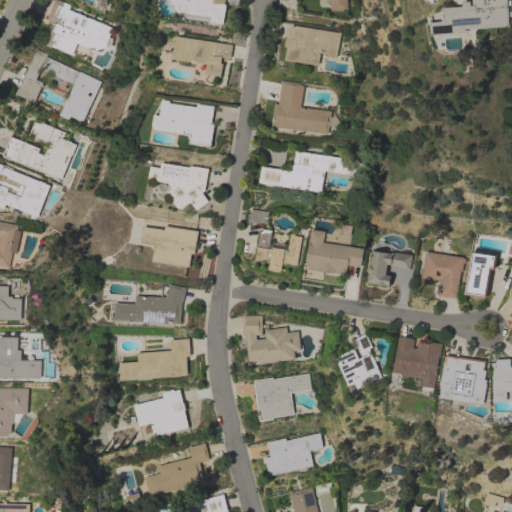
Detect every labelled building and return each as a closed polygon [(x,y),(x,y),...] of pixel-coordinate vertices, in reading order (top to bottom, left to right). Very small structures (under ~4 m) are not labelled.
[(54,0),(60,0),(70,4),(68,9),(113,28),(107,43),(108,47),(96,49),(95,47),(88,47),(77,43),(73,54),(52,45),(51,47),(45,44),(51,30),(54,22),(47,19),(54,0)] [(224,0),(224,3),(226,4),(223,23),(209,21),(210,17),(176,11),(173,8),(173,4),(169,3),(169,0),(224,0)] [(330,10),(328,0),(345,0),(346,9),(330,10)] [(508,0),(510,25),(466,28),(466,32),(431,35),(430,22),(442,21),(441,7),(462,6),(462,1),(470,1),(470,5),(472,5),(471,0),(508,0)] [(335,57),(325,56),(326,53),(320,52),(318,65),(285,59),(286,47),(284,46),(285,39),(288,38),(290,26),(294,26),(294,25),(339,32),(335,57)] [(231,44),(229,58),(221,57),(220,63),(222,63),(220,75),(205,73),(206,64),(170,58),(174,35),(231,44)] [(35,48),(47,54),(45,57),(79,72),(79,71),(102,81),(84,121),(71,116),(70,119),(60,115),(73,84),(43,70),(44,67),(41,66),(36,79),(43,82),(34,102),(15,93),(35,48)] [(333,114),(337,121),(337,124),(337,126),(335,127),(333,127),(328,125),(327,134),(271,125),(274,103),(277,103),(281,80),(298,83),(298,85),(303,86),(300,106),(331,111),(330,116),(333,114)] [(157,115),(160,99),(168,100),(168,102),(195,106),(196,104),(212,106),(210,123),(214,123),(211,146),(188,143),(189,135),(181,134),(182,133),(155,130),(156,126),(150,125),(152,114),(157,115)] [(73,155),(72,154),(62,179),(30,165),(30,166),(2,154),(10,135),(40,147),(38,151),(45,154),(49,143),(34,137),(36,133),(30,131),(34,120),(40,123),(41,121),(54,126),(54,127),(66,132),(64,137),(63,136),(62,138),(77,144),(73,155)] [(350,159),(348,174),(324,170),(321,192),(259,182),(261,166),(290,170),(292,163),(294,150),(350,159)] [(159,167),(160,162),(189,167),(189,165),(208,168),(204,190),(202,192),(208,201),(196,209),(190,201),(181,208),(179,205),(177,207),(166,192),(172,188),(168,182),(147,179),(149,166),(159,167)] [(50,184),(38,216),(21,209),(19,214),(12,211),(14,206),(6,203),(4,208),(0,206),(0,163),(3,164),(3,166),(50,184)] [(269,211),(267,224),(248,221),(250,208),(269,211)] [(0,220),(17,224),(16,229),(20,230),(16,252),(12,251),(9,267),(0,265),(0,220)] [(163,229),(164,225),(197,230),(194,254),(191,253),(189,267),(151,261),(153,244),(140,242),(142,226),(163,229)] [(297,265),(282,263),(281,271),(269,269),(270,260),(258,259),(257,261),(255,260),(259,230),(262,231),(262,229),(271,230),(270,234),(272,235),(270,248),(272,249),(272,247),(284,248),(284,250),(287,250),(290,233),(294,233),(294,235),(301,236),(297,265)] [(363,248),(360,266),(347,264),(345,272),(335,270),(335,273),(318,270),(319,268),(305,266),(309,241),(310,229),(324,231),(323,242),(363,248)] [(409,269),(390,266),(390,264),(387,263),(385,274),(391,275),(389,286),(367,282),(368,272),(367,271),(368,265),(370,264),(372,250),(392,253),(392,251),(411,254),(409,269)] [(486,297),(463,294),(470,250),(487,253),(487,251),(496,252),(493,269),(491,269),(486,297)] [(420,277),(421,268),(422,269),(424,251),(463,257),(461,271),(460,270),(456,298),(436,295),(439,280),(420,277)] [(180,323),(113,319),(114,302),(134,304),(135,295),(165,296),(169,283),(185,288),(181,304),(180,323)] [(0,284),(8,285),(8,295),(12,295),(12,297),(22,298),(21,319),(0,319),(0,284)] [(256,339),(265,337),(264,329),(281,327),(280,321),(283,321),(283,326),(286,326),(286,332),(297,330),(300,349),(293,350),(295,358),(258,364),(257,360),(248,361),(244,335),(242,335),(241,315),(261,314),(261,324),(264,324),(264,325),(267,324),(267,326),(261,327),(261,334),(255,334),(256,339)] [(358,388),(356,383),(349,386),(335,357),(354,348),(359,358),(363,356),(354,338),(366,333),(373,347),(370,349),(383,377),(358,388)] [(41,359),(41,380),(0,379),(0,336),(17,336),(17,349),(21,349),(21,359),(41,359)] [(433,393),(421,391),(422,384),(417,384),(418,379),(423,379),(424,379),(419,378),(419,377),(407,376),(407,374),(393,372),(398,336),(401,337),(401,336),(411,337),(411,338),(414,339),(413,347),(417,348),(418,340),(426,342),(427,341),(441,343),(435,388),(433,388),(433,393)] [(189,338),(190,356),(186,356),(187,374),(152,377),(152,379),(137,380),(137,378),(119,379),(118,362),(137,361),(136,352),(170,350),(169,339),(189,338)] [(440,397),(445,363),(444,363),(446,354),(486,360),(485,369),(486,370),(485,379),(487,379),(487,383),(488,383),(485,404),(440,397)] [(492,362),(496,362),(496,359),(510,358),(511,368),(511,390),(508,391),(508,400),(494,401),(492,362)] [(253,380),(272,377),(272,378),(307,373),(310,389),(290,393),(293,414),(272,417),(272,419),(259,421),(253,380)] [(27,413),(22,413),(17,421),(14,421),(11,424),(11,432),(7,435),(0,434),(0,387),(28,388),(27,413)] [(173,389),(173,390),(179,389),(189,426),(154,436),(150,423),(138,426),(133,405),(162,397),(161,392),(173,389)] [(285,438),(285,440),(319,432),(322,447),(309,450),(312,465),(268,475),(264,457),(269,456),(266,442),(285,438)] [(159,473),(157,465),(191,457),(188,447),(204,443),(208,459),(199,462),(204,482),(147,496),(143,476),(159,473)] [(0,446),(11,447),(8,490),(0,489),(0,446)] [(293,511),(288,492),(311,486),(317,511),(293,511)] [(503,497),(501,503),(495,501),(493,507),(482,503),(486,492),(503,497)] [(227,511),(198,511),(198,510),(189,511),(187,505),(198,502),(198,499),(203,498),(204,499),(223,494),(227,511)] [(0,511),(0,502),(2,503),(2,501),(6,501),(5,503),(29,504),(29,511),(0,511)]
